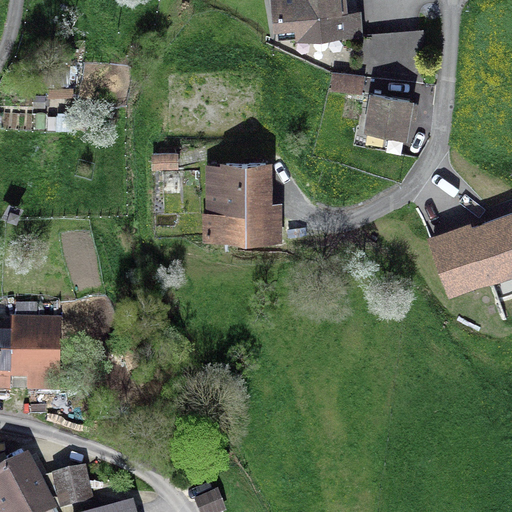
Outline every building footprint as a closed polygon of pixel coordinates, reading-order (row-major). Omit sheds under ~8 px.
[(273,0),(277,39),(342,33),(339,0),(273,0)] [(359,39),(355,76),(418,83),(419,35),(359,39)] [(55,70),(41,71),(42,81),(56,80),(55,70)] [(331,75),(329,89),(359,93),(361,79),(331,75)] [(371,95),(365,130),(402,136),(408,101),(371,95)] [(151,154),(151,169),(176,169),(176,154),(151,154)] [(204,213),(204,242),(264,241),(263,164),(206,165),(206,213),(204,213)] [(511,213),(433,243),(451,293),(511,270),(511,213)] [(25,390),(54,391),(56,341),(0,338),(0,389),(7,389),(7,376),(25,376),(25,390)] [(44,511),(50,509),(25,463),(0,476),(0,511),(44,511)] [(82,473),(54,480),(60,506),(88,499),(82,473)] [(226,511),(220,495),(200,503),(202,511),(226,511)]
